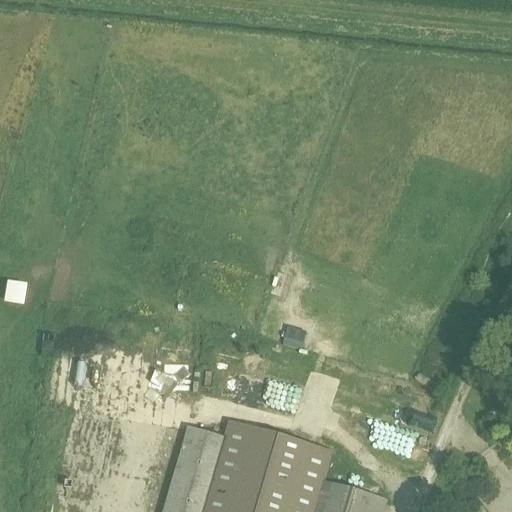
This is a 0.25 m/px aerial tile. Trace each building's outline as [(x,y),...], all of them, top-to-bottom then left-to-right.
[(25,307),(28,286),(9,282),(5,303),(25,307)] [(290,328),(284,345),(302,351),(308,334),(290,328)] [(197,363),(198,347),(158,346),(157,362),(197,363)] [(207,511),(229,441),(192,430),(167,511),(207,511)] [(253,431),(228,511),(296,511),(315,449),(253,431)] [(385,511),(388,502),(324,484),(315,511),(385,511)]
